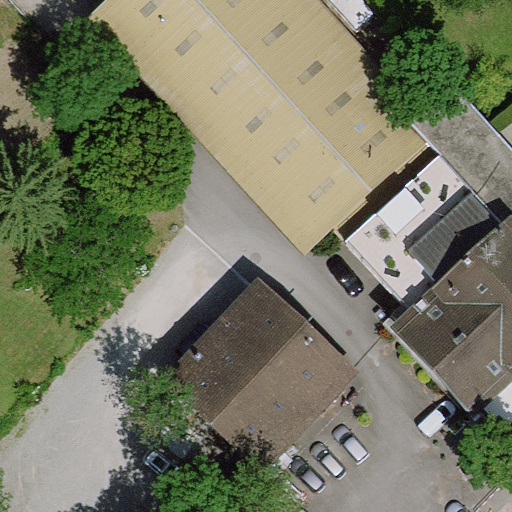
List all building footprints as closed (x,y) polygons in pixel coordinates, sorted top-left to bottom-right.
[(418,121),(305,0),(129,0),(101,27),(307,248),(423,140),(411,127),(418,121)] [(411,127),(423,140),(445,163),(511,236),(511,154),(491,132),(452,89),(418,121),(411,127)] [(423,328),(511,245),(511,236),(445,163),(351,250),(423,328)] [(511,245),(423,328),(408,341),(481,421),(511,392),(511,245)] [(355,380),(262,295),(172,393),(266,478),(355,380)]
